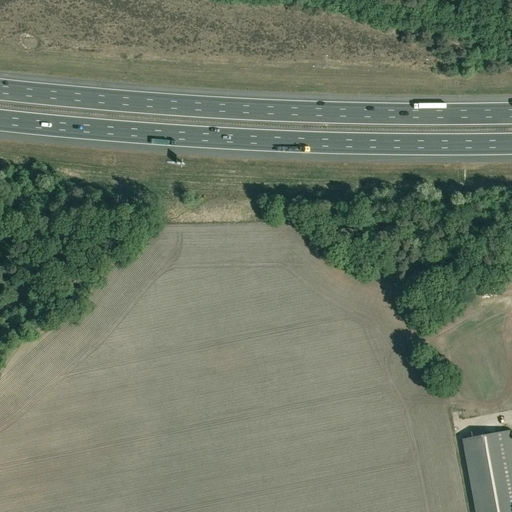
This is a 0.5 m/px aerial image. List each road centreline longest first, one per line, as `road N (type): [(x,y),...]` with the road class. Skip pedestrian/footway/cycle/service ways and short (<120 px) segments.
road 1 (motorway): [(511,113),(314,112),(0,89)]
road 2 (motorway): [(0,120),(291,142),(511,143)]
